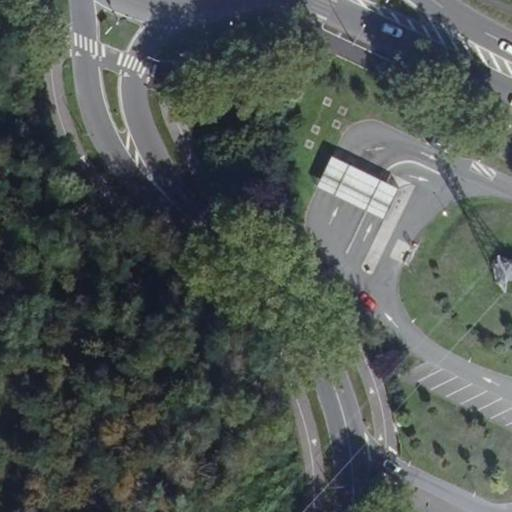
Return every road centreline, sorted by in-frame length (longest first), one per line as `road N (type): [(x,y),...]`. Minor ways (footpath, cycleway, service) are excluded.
road 1 (tertiary): [(173,199),(282,296),(328,370),(353,477),(352,511)]
road 2 (tertiary): [(84,0),(84,69),(103,140),(150,196),(173,199)]
road 3 (tertiary): [(173,199),(138,123),(138,69),(157,29),(195,0)]
road 4 (primary): [(304,0),(511,94)]
road 5 (unknown): [(371,291),(441,163)]
